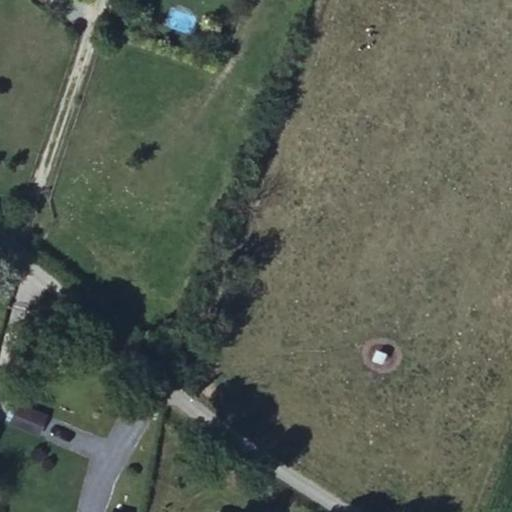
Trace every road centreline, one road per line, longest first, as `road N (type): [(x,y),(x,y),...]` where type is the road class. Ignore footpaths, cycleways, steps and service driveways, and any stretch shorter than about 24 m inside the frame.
road 1 (unclassified): [(347,511),(246,452),(0,241)]
road 2 (track): [(305,0),(155,374)]
